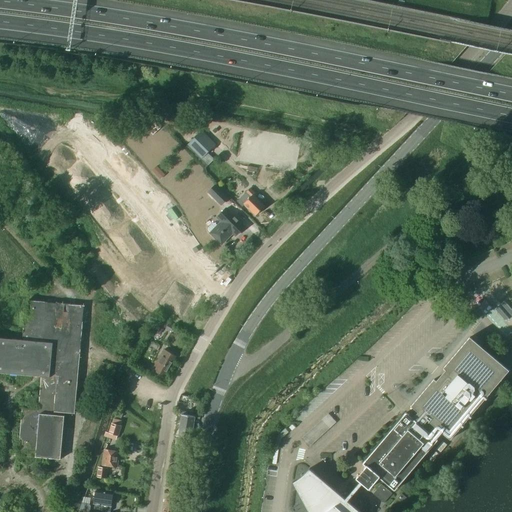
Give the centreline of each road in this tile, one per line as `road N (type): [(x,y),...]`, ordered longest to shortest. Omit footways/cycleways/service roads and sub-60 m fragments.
road 1 (motorway): [(0,21),(511,116)]
road 2 (motorway): [(511,94),(189,29),(0,1)]
road 3 (secondary): [(227,367),(279,286),(511,36)]
road 4 (unclassified): [(228,297),(267,247),(405,123),(511,7)]
road 5 (unclassified): [(227,367),(256,359),(403,238),(511,347)]
road 6 (unclassified): [(152,511),(170,401),(228,297)]
road 7 (secondary): [(191,511),(227,367)]
